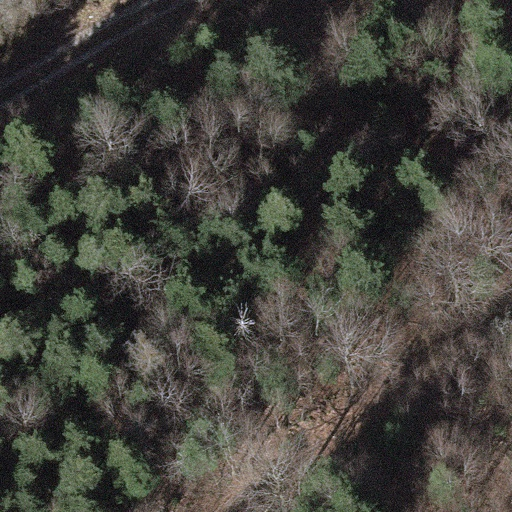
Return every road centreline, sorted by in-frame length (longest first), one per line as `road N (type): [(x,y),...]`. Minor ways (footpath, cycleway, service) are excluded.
road 1 (track): [(511,307),(210,511)]
road 2 (track): [(193,0),(0,103)]
